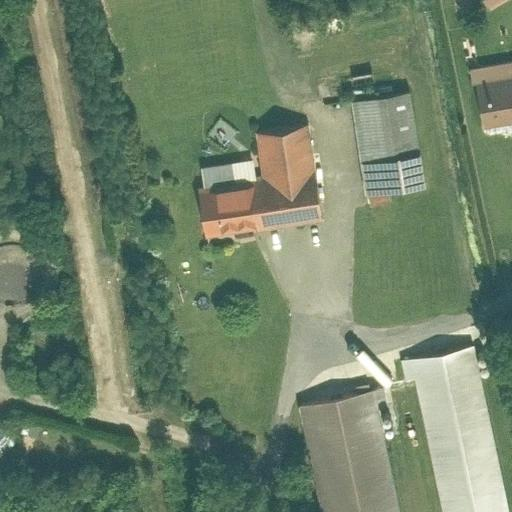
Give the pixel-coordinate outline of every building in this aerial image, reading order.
[(484,0),(490,9),(505,0),(484,0)] [(511,75),(481,81),(490,131),(511,126),(511,75)] [(423,188),(412,94),(372,99),(380,164),(366,166),(370,194),(423,188)] [(202,183),(209,239),(324,226),(313,132),(263,137),(268,175),(202,183)] [(42,282),(42,276),(42,270),(40,264),(36,258),(32,253),(27,249),(20,246),(15,245),(8,245),(3,245),(0,246),(0,306),(6,308),(13,308),(19,307),(24,305),(30,302),(34,298),(38,293),(40,288),(42,282)] [(449,511),(510,511),(475,345),(401,360),(405,382),(421,379),(449,511)] [(403,511),(381,396),(314,409),(333,511),(403,511)]
